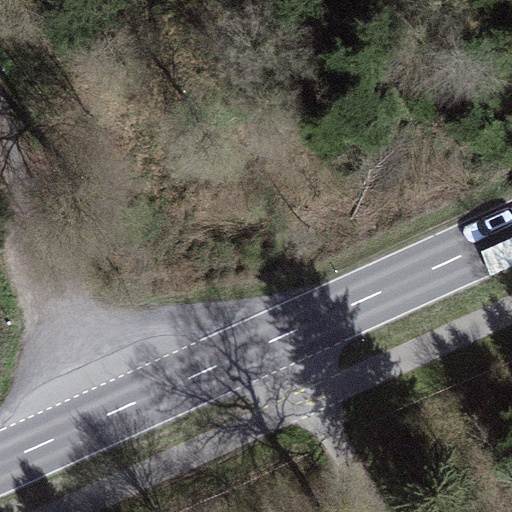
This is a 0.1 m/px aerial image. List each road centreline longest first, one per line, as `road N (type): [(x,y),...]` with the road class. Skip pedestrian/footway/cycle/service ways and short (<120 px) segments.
road 1 (primary): [(0,477),(511,251)]
road 2 (track): [(0,116),(61,304),(116,426)]
road 3 (track): [(282,356),(384,511)]
